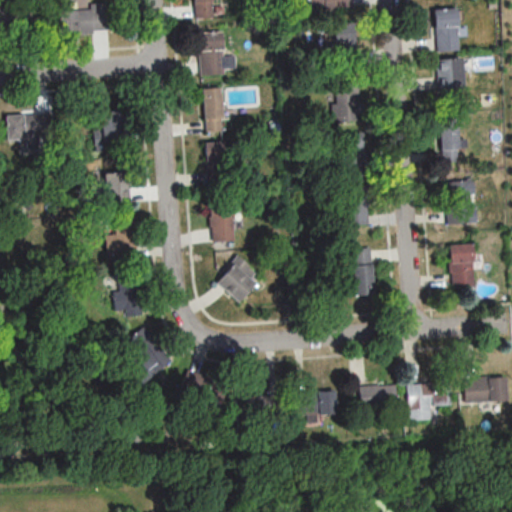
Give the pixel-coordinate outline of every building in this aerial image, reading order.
[(191,0),(192,18),(211,17),(210,0),(191,0)] [(58,32),(104,30),(103,2),(91,3),(91,8),(57,9),(58,32)] [(0,7),(0,24),(30,23),(30,5),(0,7)] [(457,49),(455,7),(433,7),(434,50),(457,49)] [(222,73),(222,66),(232,66),(232,55),(221,56),(220,30),(196,31),(198,74),(222,73)] [(436,58),(436,87),(461,87),(460,57),(436,58)] [(355,84),(333,85),(333,102),(329,102),(329,121),(355,120),(355,84)] [(220,124),(219,86),(200,87),(202,131),(219,131),(219,124),(220,124)] [(93,152),(115,151),(114,110),(92,110),(93,152)] [(5,139),(25,138),(26,146),(39,145),(38,125),(49,124),(49,112),(4,114),(5,139)] [(464,150),(464,137),(456,138),(455,118),(437,119),(439,161),(456,160),(455,150),(464,150)] [(360,132),(342,132),(344,173),(362,172),(360,132)] [(202,141),(203,177),(224,176),(223,140),(202,141)] [(102,174),(107,201),(124,197),(119,171),(102,174)] [(474,220),(473,207),(468,208),(467,179),(448,180),(450,221),(474,220)] [(366,223),(365,185),(344,185),(345,223),(366,223)] [(208,240),(231,239),(230,207),(207,208),(208,240)] [(128,251),(130,219),(113,219),(112,234),(104,234),(104,250),(128,251)] [(447,243),(448,286),(471,285),(470,242),(447,243)] [(350,247),(351,295),(371,294),(369,247),(350,247)] [(247,278),(254,270),(234,254),(213,281),(238,300),(252,282),(247,278)] [(124,315),(132,314),(131,289),(111,289),(111,309),(124,309),(124,315)] [(166,362),(142,328),(129,337),(142,355),(129,364),(141,380),(166,362)] [(182,386),(202,389),(204,373),(184,371),(182,386)] [(505,399),(504,376),(461,377),(461,393),(457,393),(457,401),(505,399)] [(447,404),(446,381),(404,383),(406,419),(428,418),(428,405),(447,404)] [(357,384),(357,403),(394,402),(394,383),(357,384)] [(299,390),(300,413),(334,412),(334,389),(299,390)] [(269,392),(233,394),(234,413),(270,412),(269,392)]
